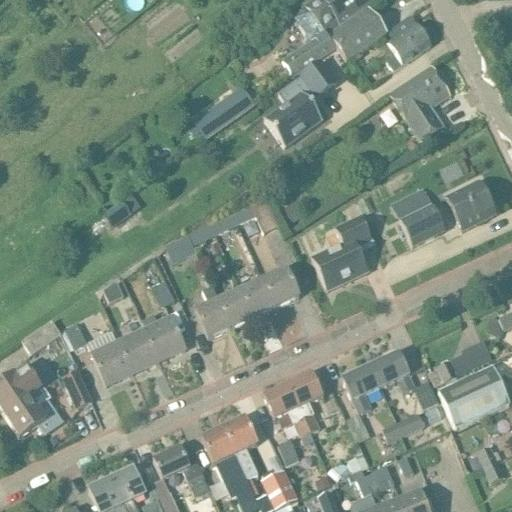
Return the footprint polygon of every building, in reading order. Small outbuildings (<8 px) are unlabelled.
[(317,0),(304,9),(306,12),(293,21),(310,44),(280,65),(292,82),(335,51),(326,38),(365,10),(368,8),(362,0),(317,0)] [(365,10),(326,38),(335,51),(346,67),(385,40),(365,10)] [(405,68),(412,64),(410,62),(429,50),(412,25),(397,35),(399,39),(386,48),(394,60),(385,67),(392,77),(400,69),(404,67),(405,68)] [(285,109),(263,124),(264,126),(283,152),(321,125),(308,107),(314,103),(314,104),(331,92),(336,88),(320,67),(316,70),(310,74),(299,82),(299,83),(277,99),(285,109)] [(387,97),(415,141),(418,144),(441,130),(429,112),(449,99),(430,70),(387,97)] [(193,126),(205,144),(245,116),(233,98),(193,126)] [(280,168),(264,180),(272,191),(287,179),(280,168)] [(494,219),(478,187),(445,203),(461,235),(494,219)] [(390,208),(399,225),(412,252),(444,237),(431,208),(422,192),(390,208)] [(109,232),(139,211),(131,200),(101,220),(109,232)] [(254,222),(250,213),(233,221),(237,230),(254,222)] [(233,221),(210,231),(215,241),(237,230),(233,221)] [(326,295),(367,277),(355,252),(371,245),(360,221),(334,233),(341,248),(311,262),(326,295)] [(210,231),(188,242),(193,252),(215,241),(210,231)] [(188,242),(164,252),(169,263),(193,252),(188,242)] [(284,274),(262,284),(275,312),(297,301),(284,274)] [(262,284),(239,295),(252,322),(275,312),(262,284)] [(151,292),(160,312),(173,306),(164,286),(151,292)] [(199,298),(205,311),(194,316),(207,343),(230,332),(218,305),(212,293),(199,298)] [(239,295),(218,305),(230,332),(252,322),(239,295)] [(511,317),(498,324),(503,336),(511,331),(511,317)] [(144,333),(143,334),(159,366),(185,354),(170,322),(157,327),(153,320),(140,326),(144,333)] [(59,339),(51,326),(21,347),(30,360),(59,339)] [(77,328),(64,335),(60,336),(69,356),(86,348),(77,328)] [(143,334),(119,345),(134,378),(159,366),(143,334)] [(134,378),(119,345),(90,358),(105,391),(134,378)] [(401,399),(414,393),(408,379),(398,357),(369,371),(379,393),(395,386),(401,399)] [(450,367),(442,370),(437,373),(443,387),(456,381),(450,367)] [(340,384),(351,406),(357,419),(370,413),(364,400),(379,393),(369,371),(340,384)] [(13,379),(0,387),(0,413),(4,419),(30,401),(40,395),(24,372),(13,379)] [(454,434),(509,410),(491,372),(437,396),(454,434)] [(63,385),(76,414),(91,407),(78,378),(63,385)] [(311,379),(287,390),(303,424),(312,420),(313,420),(308,408),(322,401),(311,379)] [(287,390),(262,401),(273,424),(276,422),(282,434),(293,428),(303,424),(287,390)] [(30,401),(4,419),(19,442),(38,429),(44,439),(62,426),(48,405),(38,412),(30,401)] [(356,417),(344,424),(356,446),(368,440),(356,417)] [(418,419),(396,429),(402,442),(423,432),(418,419)] [(312,420),(303,424),(309,438),(318,434),(319,434),(312,420)] [(245,422),(222,433),(234,459),(238,467),(240,472),(251,467),(249,462),(245,454),(246,454),(247,453),(257,448),(245,422)] [(303,424),(293,428),(300,442),(300,443),(309,438),(303,424)] [(381,435),(386,448),(402,442),(396,429),(381,435)] [(222,433),(200,443),(212,469),(224,464),(234,459),(222,433)] [(286,471),(299,465),(289,445),(277,451),(286,471)] [(489,452),(475,459),(482,473),(496,467),(489,452)] [(151,489),(157,505),(158,504),(162,511),(175,511),(163,484),(182,475),(185,482),(184,482),(193,501),(208,495),(196,467),(187,470),(179,453),(153,465),(161,484),(151,489)] [(397,466),(404,483),(412,479),(405,462),(397,466)] [(251,467),(240,472),(243,478),(246,484),(257,479),(251,467)] [(496,467),(482,473),(490,489),(503,483),(496,467)] [(132,474),(111,484),(123,511),(135,511),(132,505),(144,499),(132,474)] [(271,481),(260,486),(266,499),(272,511),(279,511),(296,504),(283,476),(282,476),(271,481)] [(371,478),(363,481),(371,498),(379,494),(371,478)] [(363,481),(355,485),(362,502),(371,498),(363,481)] [(123,511),(111,484),(88,495),(95,511),(123,511)] [(251,494),(235,501),(239,511),(258,511),(255,504),(251,495),(251,494)] [(415,498),(398,505),(401,511),(425,511),(420,496),(415,498)] [(321,511),(336,511),(331,498),(318,503),(321,511)] [(258,511),(272,511),(266,499),(255,504),(258,511)] [(321,511),(318,503),(306,508),(307,511),(321,511)]
